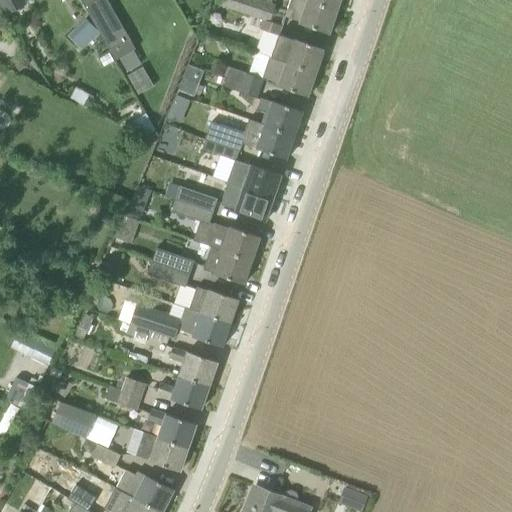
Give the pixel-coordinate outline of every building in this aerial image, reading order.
[(26,4),(23,0),(0,0),(0,3),(7,15),(26,4)] [(107,0),(97,0),(85,7),(117,61),(120,59),(126,69),(128,73),(143,64),(135,50),(136,50),(107,0)] [(253,16),(263,20),(270,22),(274,9),(268,7),(269,3),(267,3),(256,0),(215,0),(215,4),(253,16)] [(329,34),(335,17),(338,10),(308,0),(290,0),(286,13),(285,17),(300,22),(299,24),(329,34)] [(308,0),(338,10),(341,0),(308,0)] [(80,49),(100,33),(87,17),(67,33),(80,49)] [(278,36),(271,57),(317,72),(324,49),(279,34),(282,26),(270,22),(263,20),(259,30),(263,31),(278,36)] [(28,64),(21,53),(10,60),(18,71),(28,64)] [(262,79),(263,79),(268,80),(267,81),(279,85),(278,87),(308,97),(317,72),(271,57),(270,57),(262,78),(262,79)] [(195,97),(204,70),(187,64),(179,91),(195,97)] [(138,95),(154,86),(143,67),(127,76),(138,95)] [(249,74),(245,72),(230,67),(226,77),(242,83),(260,89),(263,79),(262,79),(262,78),(249,74)] [(257,98),(260,89),(226,77),(223,87),(257,98)] [(70,99),(83,106),(89,95),(76,88),(70,99)] [(295,135),(303,112),(273,102),(261,98),(257,110),(269,114),(265,125),(295,135)] [(156,131),(146,114),(129,124),(134,133),(144,137),(156,131)] [(257,149),(287,159),(295,135),(265,125),(248,119),(244,133),(212,122),(206,139),(239,151),(242,143),(257,147),(257,149)] [(239,151),(206,139),(202,149),(235,160),(236,160),(239,151)] [(236,160),(235,160),(228,182),(274,198),(282,174),(251,164),(251,165),(236,160)] [(219,193),(222,182),(199,177),(196,188),(219,193)] [(221,204),(236,209),(235,212),(265,222),(274,198),(228,182),(221,204)] [(176,199),(180,187),(170,183),(166,196),(176,199)] [(127,218),(138,222),(148,190),(137,186),(127,218)] [(213,212),(218,199),(180,186),(180,187),(176,199),(213,212)] [(209,224),(213,212),(176,199),(172,211),(200,221),(209,224)] [(138,222),(127,218),(123,217),(120,227),(116,238),(119,239),(131,243),(138,222)] [(213,225),(207,244),(211,246),(252,261),(260,237),(230,227),(229,228),(214,223),(213,225)] [(203,269),(215,273),(214,274),(244,284),(252,261),(211,246),(203,269)] [(152,262),(190,274),(194,261),(157,248),(152,262)] [(148,274),(186,287),(190,274),(152,262),(148,274)] [(195,290),(190,309),(231,323),(239,300),(208,291),(196,287),(195,290)] [(184,307),(180,319),(137,304),(130,324),(168,337),(175,339),(178,329),(194,334),(193,337),(223,347),(231,323),(190,309),(184,307)] [(90,316),(85,314),(74,335),(82,340),(86,333),(90,335),(94,326),(90,324),(94,315),(91,314),(90,316)] [(168,337),(130,324),(122,321),(120,327),(128,329),(126,334),(146,340),(147,336),(167,342),(168,337)] [(28,334),(19,351),(31,357),(40,340),(28,334)] [(128,357),(131,350),(116,345),(114,352),(128,357)] [(209,386),(218,362),(173,347),(169,358),(183,363),(179,376),(209,386)] [(141,397),(146,383),(126,376),(124,382),(118,380),(115,388),(141,397)] [(171,399),(201,409),(209,386),(179,376),(175,388),(160,383),(157,394),(171,399)] [(35,386),(16,377),(5,400),(25,409),(35,386)] [(63,395),(66,384),(55,380),(51,391),(63,395)] [(141,397),(115,388),(110,386),(105,399),(136,410),(141,397)] [(60,402),(52,423),(86,438),(95,415),(60,402)] [(188,449),(196,424),(165,413),(152,408),(148,418),(162,424),(157,438),(188,449)] [(44,431),(49,421),(36,415),(31,424),(44,431)] [(109,446),(118,423),(97,415),(88,438),(109,446)] [(135,456),(180,471),(188,449),(157,438),(136,429),(128,452),(135,455),(135,456)] [(92,454),(96,444),(86,439),(83,445),(85,451),(92,454)] [(91,457),(115,468),(121,455),(97,444),(91,457)] [(35,457),(27,472),(38,478),(47,464),(35,457)] [(161,511),(162,511),(174,490),(145,475),(136,471),(135,474),(125,470),(116,488),(115,489),(133,498),(161,511)] [(28,473),(3,511),(17,511),(21,506),(31,511),(35,511),(51,487),(28,473)] [(81,507),(87,511),(96,497),(75,484),(66,498),(74,503),(81,507)] [(311,511),(313,507),(298,501),(299,499),(298,495),(297,493),(295,491),(292,490),(289,490),(287,492),(285,493),(284,494),(283,497),(255,487),(245,511),(311,511)] [(359,511),(361,511),(368,496),(344,487),(338,504),(359,511)] [(113,503),(107,511),(161,511),(133,498),(127,510),(113,503)] [(68,511),(88,511),(87,511),(81,507),(74,503),(68,511)]
